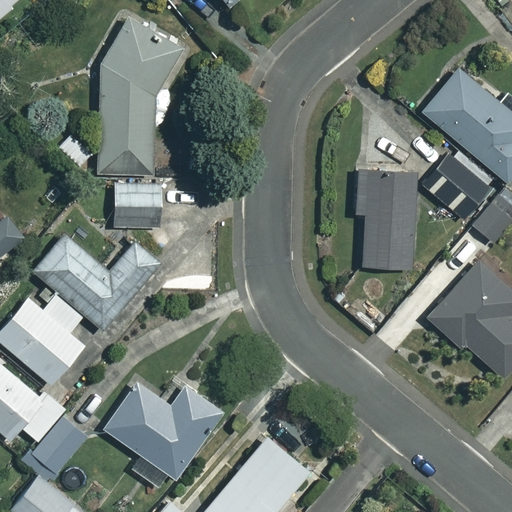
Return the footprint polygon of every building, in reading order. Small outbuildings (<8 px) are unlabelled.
[(174,42),(121,13),(95,52),(92,167),(145,168),(150,87),(174,42)] [(511,110),(452,61),(416,106),(508,181),(511,175),(511,110)] [(89,149),(66,128),(52,142),(75,164),(89,149)] [(490,178),(450,145),(420,183),(460,215),(490,178)] [(409,166),(352,163),(350,207),(359,208),(356,260),(404,262),(409,166)] [(153,179),(109,178),(108,222),(153,222),(153,179)] [(511,209),(511,203),(491,185),(464,217),(487,238),(511,209)] [(1,208),(0,209),(0,245),(19,229),(1,208)] [(100,265),(58,229),(28,264),(98,323),(148,263),(140,243),(120,241),(100,265)] [(511,294),(511,290),(473,254),(421,309),(454,341),(458,336),(497,373),(511,356),(511,319),(499,308),(511,294)] [(38,304),(21,291),(0,316),(0,340),(46,379),(78,339),(64,327),(77,312),(50,289),(38,304)] [(35,391),(0,361),(0,429),(4,433),(15,420),(33,434),(59,403),(39,386),(35,391)] [(163,400),(131,377),(99,422),(137,450),(127,465),(159,488),(216,407),(178,380),(163,400)] [(263,511),(303,464),(261,429),(197,507),(203,511),(263,511)] [(82,511),(35,469),(1,507),(6,511),(82,511)] [(183,511),(165,496),(151,511),(183,511)]
